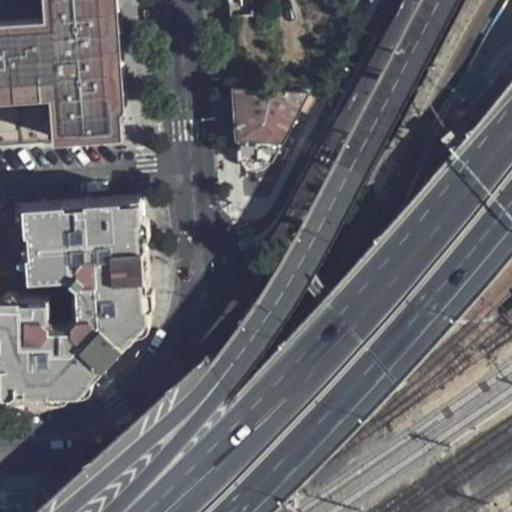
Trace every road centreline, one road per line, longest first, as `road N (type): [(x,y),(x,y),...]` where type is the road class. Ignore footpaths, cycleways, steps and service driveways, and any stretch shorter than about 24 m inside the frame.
road 1 (trunk): [(451,0),(294,295),(215,400),(110,511)]
road 2 (trunk): [(511,136),(169,511)]
road 3 (trunk): [(231,511),(385,365),(511,215)]
road 4 (tertiary): [(196,260),(260,244),(395,0)]
road 5 (primary): [(178,0),(196,260)]
road 6 (primary): [(201,382),(64,439)]
road 7 (primary): [(64,439),(137,438),(202,421)]
road 8 (primary): [(196,260),(201,382)]
